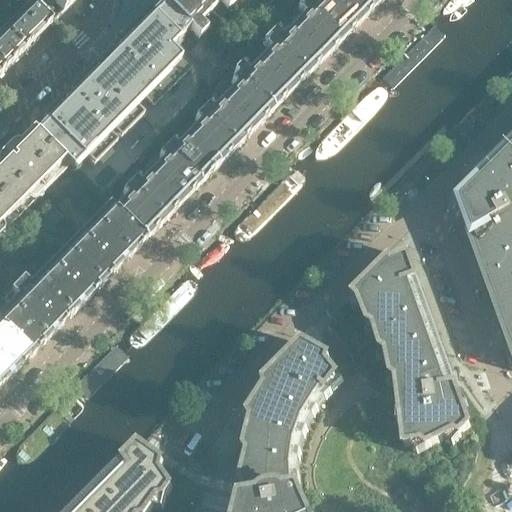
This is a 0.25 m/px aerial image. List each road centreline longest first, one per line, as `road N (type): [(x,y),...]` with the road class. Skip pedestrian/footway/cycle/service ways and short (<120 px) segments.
road 1 (residential): [(425,0),(0,422)]
road 2 (residential): [(170,439),(423,196)]
road 3 (residential): [(511,411),(423,196)]
road 4 (residential): [(0,115),(107,0)]
road 5 (residential): [(423,196),(511,105)]
